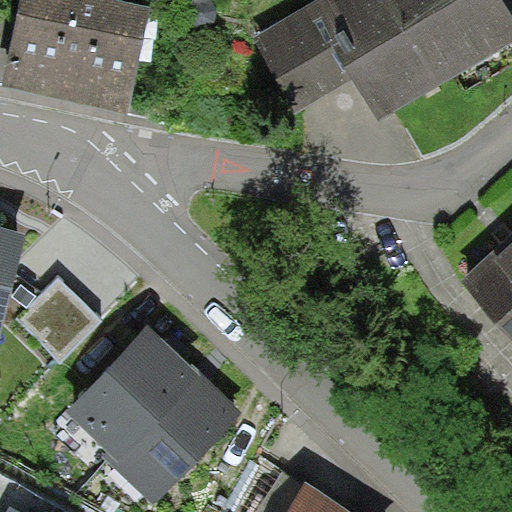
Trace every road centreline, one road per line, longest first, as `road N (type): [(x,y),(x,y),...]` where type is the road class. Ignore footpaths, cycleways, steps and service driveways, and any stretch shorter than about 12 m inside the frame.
road 1 (tertiary): [(127,205),(248,295),(456,511)]
road 2 (residential): [(127,205),(149,181),(212,165),(390,187),(451,184),(511,142)]
road 3 (tertiary): [(0,133),(42,142),(127,205)]
